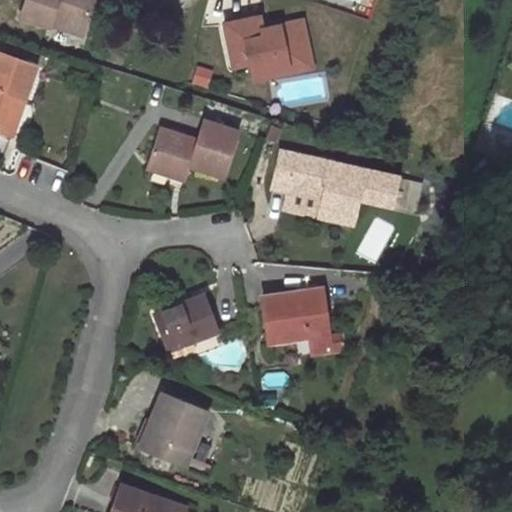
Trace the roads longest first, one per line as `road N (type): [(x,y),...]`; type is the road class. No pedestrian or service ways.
road 1 (residential): [(24,511),(55,481),(110,298),(107,251)]
road 2 (residential): [(107,251),(145,236),(205,231),(228,244)]
road 3 (residential): [(107,251),(66,220),(0,195)]
